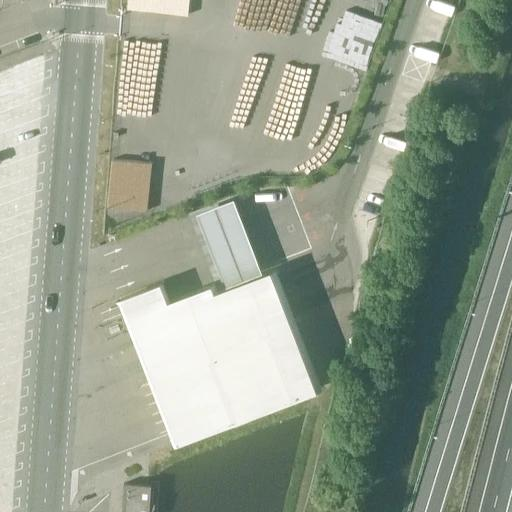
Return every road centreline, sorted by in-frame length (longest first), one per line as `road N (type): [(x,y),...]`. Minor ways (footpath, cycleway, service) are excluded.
road 1 (unclassified): [(44,511),(81,0)]
road 2 (motorway): [(511,256),(433,511)]
